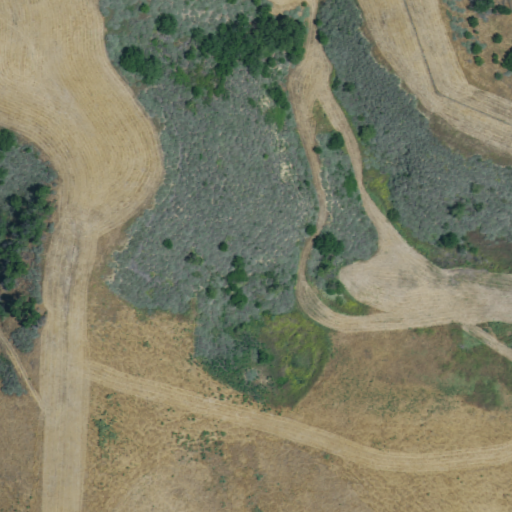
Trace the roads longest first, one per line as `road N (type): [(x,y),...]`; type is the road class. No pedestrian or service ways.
road 1 (track): [(63,511),(67,296),(79,188),(65,120),(8,0)]
road 2 (residential): [(511,135),(452,92),(407,0)]
